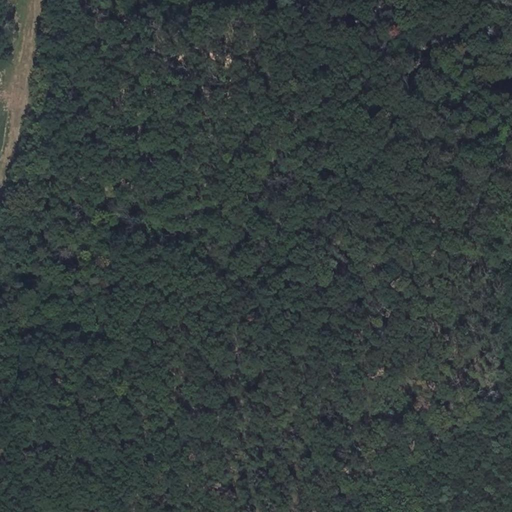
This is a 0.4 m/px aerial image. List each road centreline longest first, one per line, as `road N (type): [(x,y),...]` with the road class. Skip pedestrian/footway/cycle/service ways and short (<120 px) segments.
road 1 (track): [(136,82),(136,161),(125,215),(59,297),(0,341)]
road 2 (track): [(0,281),(44,201),(60,140),(60,0)]
